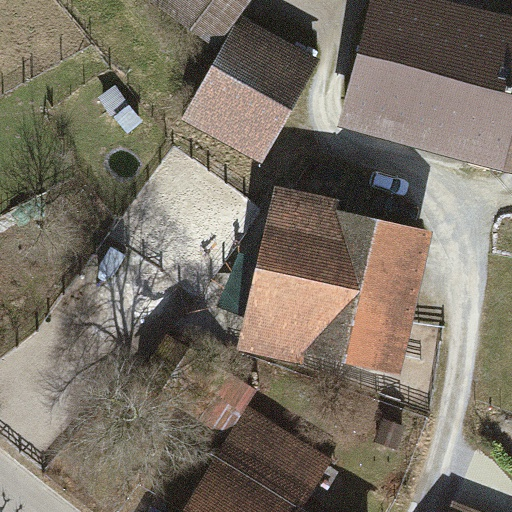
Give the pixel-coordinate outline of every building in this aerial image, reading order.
[(141,0),(216,55),(257,0),(141,0)] [(347,148),(504,186),(511,153),(511,42),(381,10),(347,148)] [(252,33),(194,131),(263,173),(322,74),(252,33)] [(343,219),(279,205),(244,368),(306,381),(307,374),(397,393),(429,245),(342,226),(343,219)] [(209,511),(308,511),(330,474),(255,431),(209,511)]
